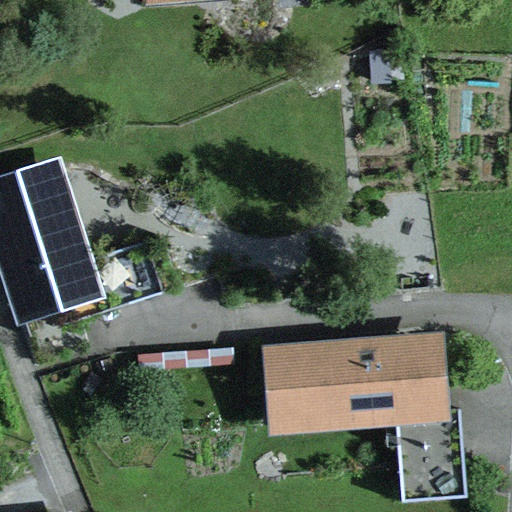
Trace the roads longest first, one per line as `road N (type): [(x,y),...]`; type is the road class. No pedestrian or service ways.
road 1 (residential): [(511,314),(98,339)]
road 2 (residential): [(0,297),(81,511)]
